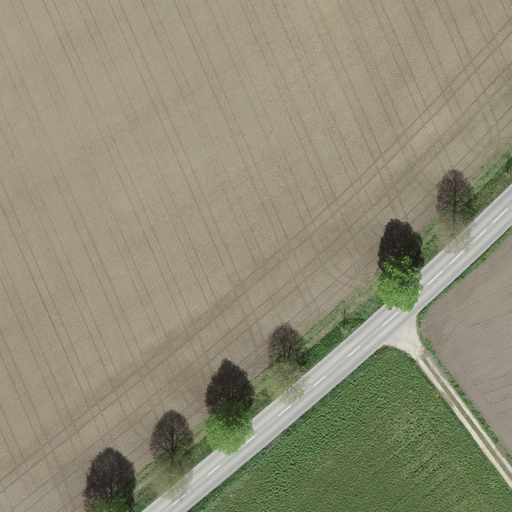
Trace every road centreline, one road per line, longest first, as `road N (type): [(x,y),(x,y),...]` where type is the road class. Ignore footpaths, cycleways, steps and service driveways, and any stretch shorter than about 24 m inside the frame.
road 1 (track): [(111,511),(368,293),(511,148)]
road 2 (tertiary): [(163,511),(394,316),(511,203)]
road 3 (track): [(394,316),(511,474)]
